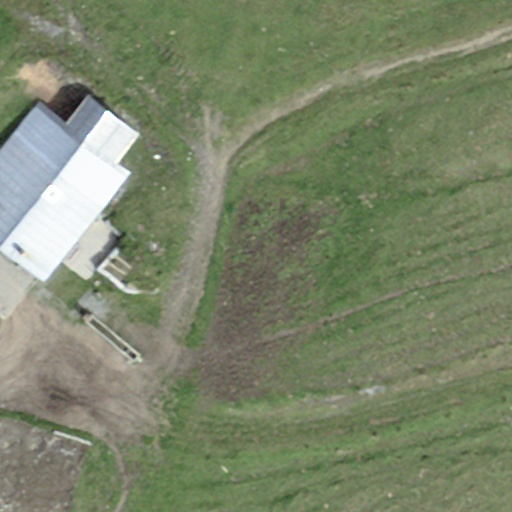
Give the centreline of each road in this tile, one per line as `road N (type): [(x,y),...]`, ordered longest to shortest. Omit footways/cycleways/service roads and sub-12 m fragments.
road 1 (track): [(141,421),(172,363),(218,179),(234,152),(258,129),(324,93),(511,40)]
road 2 (track): [(40,363),(141,421),(252,430),(511,371)]
